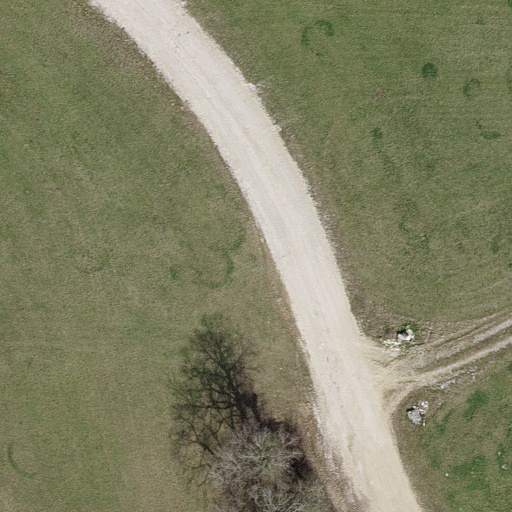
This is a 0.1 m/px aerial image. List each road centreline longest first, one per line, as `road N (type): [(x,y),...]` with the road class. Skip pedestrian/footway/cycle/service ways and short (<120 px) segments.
road 1 (track): [(389,511),(281,206),(193,62),(125,0)]
road 2 (track): [(347,409),(511,329)]
